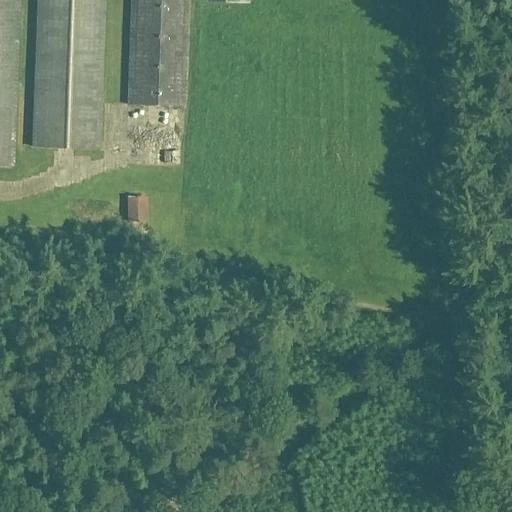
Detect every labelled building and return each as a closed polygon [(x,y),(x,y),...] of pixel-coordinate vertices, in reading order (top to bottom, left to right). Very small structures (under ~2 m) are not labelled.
[(0,0),(0,167),(12,168),(17,0),(37,0),(32,148),(98,150),(103,0),(0,0)] [(131,0),(128,106),(184,108),(187,0),(131,0)] [(160,122),(161,142),(177,141),(176,122),(160,122)] [(71,185),(86,185),(86,166),(71,166),(71,185)] [(128,198),(127,223),(148,224),(150,199),(128,198)]
